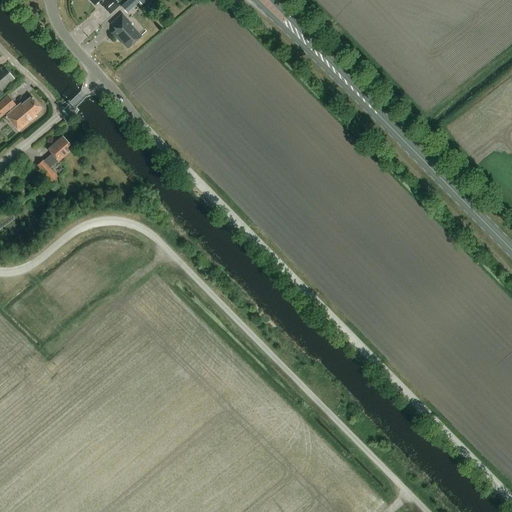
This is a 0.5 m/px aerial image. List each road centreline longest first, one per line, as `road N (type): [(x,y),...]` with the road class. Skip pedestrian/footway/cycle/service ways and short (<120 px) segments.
road 1 (tertiary): [(511,499),(100,79)]
road 2 (unclassified): [(425,511),(158,242),(130,223),(80,227),(29,267),(0,273)]
road 3 (primary): [(511,251),(262,0)]
road 4 (tertiary): [(0,167),(100,79)]
